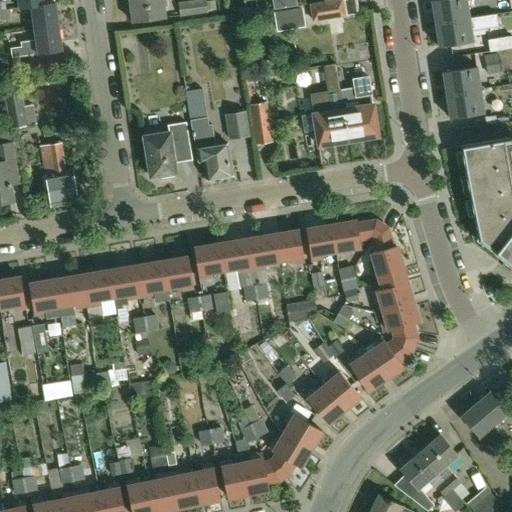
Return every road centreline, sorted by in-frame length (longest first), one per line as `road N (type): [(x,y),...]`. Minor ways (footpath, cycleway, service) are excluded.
road 1 (residential): [(124,218),(417,169)]
road 2 (tertiary): [(323,511),(364,441),(487,352)]
road 3 (residential): [(124,218),(92,0)]
road 4 (residential): [(487,352),(448,283),(417,169)]
road 5 (residential): [(417,169),(394,0)]
road 6 (residential): [(0,238),(124,218)]
